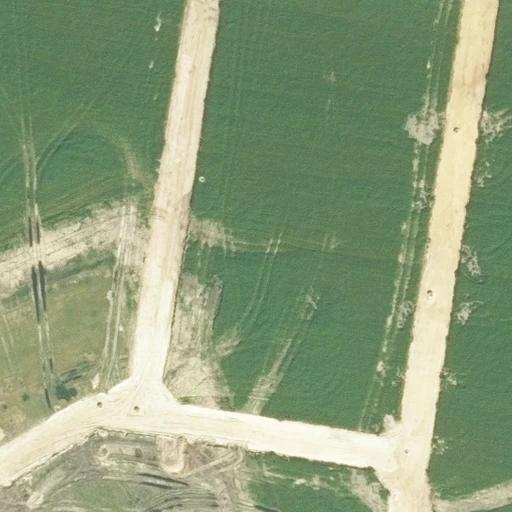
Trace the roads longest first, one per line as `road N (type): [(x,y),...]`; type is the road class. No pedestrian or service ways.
road 1 (residential): [(483,0),(404,461)]
road 2 (residential): [(205,0),(150,408)]
road 3 (residential): [(150,408),(404,461)]
road 4 (residential): [(0,464),(113,406),(150,408)]
